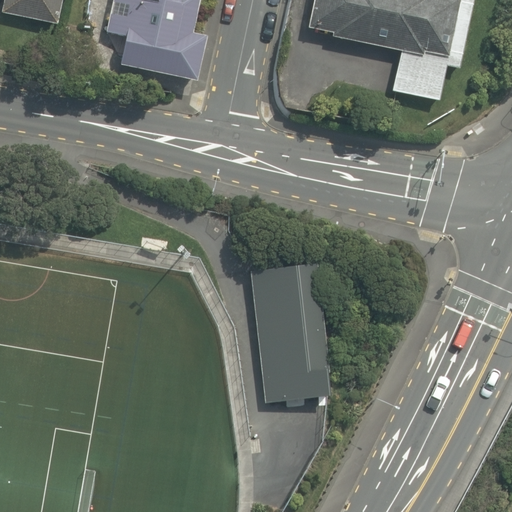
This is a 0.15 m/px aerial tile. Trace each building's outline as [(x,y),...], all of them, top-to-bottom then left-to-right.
[(0,0),(0,19),(54,31),(60,0),(0,0)] [(112,0),(105,35),(114,37),(108,66),(190,84),(201,36),(185,33),(192,0),(112,0)] [(310,0),(304,30),(330,35),(329,39),(398,54),(399,54),(420,58),(421,54),(445,59),(457,0),(310,0)] [(399,54),(398,54),(389,93),(436,104),(444,69),(457,71),(471,0),(457,0),(445,59),(421,54),(420,58),(399,54)] [(318,266),(250,271),(261,404),(329,399),(318,266)]
